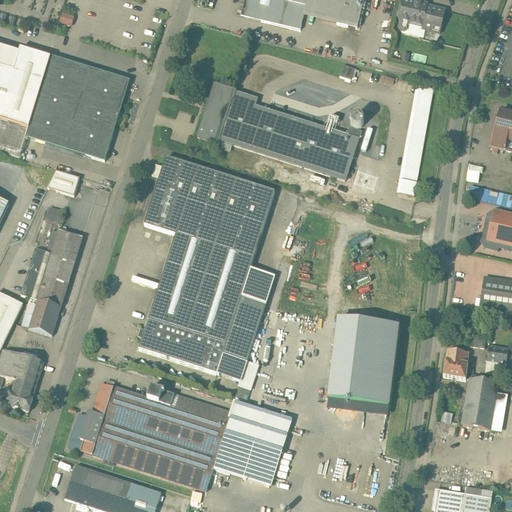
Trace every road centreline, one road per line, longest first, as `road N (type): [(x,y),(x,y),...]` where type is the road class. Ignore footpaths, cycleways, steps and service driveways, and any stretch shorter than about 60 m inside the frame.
road 1 (residential): [(495,0),(458,109),(403,511)]
road 2 (residential): [(44,441),(184,0)]
